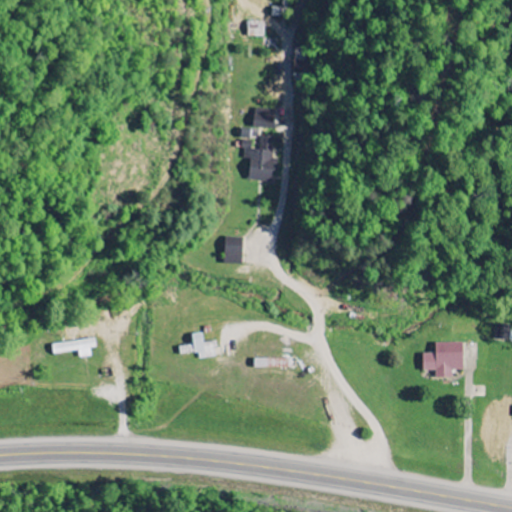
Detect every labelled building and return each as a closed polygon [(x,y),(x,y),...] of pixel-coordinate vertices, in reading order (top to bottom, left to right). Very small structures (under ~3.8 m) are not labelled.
[(265,38),(265,22),(248,22),(248,38),(265,38)] [(275,111),(255,110),(254,129),(274,130),(275,111)] [(249,182),(272,183),(273,168),(274,168),(275,138),(262,137),(261,151),(252,150),(252,146),(246,146),(245,160),(251,161),(249,182)] [(243,239),(226,238),(225,265),(242,266),(243,239)] [(217,358),(215,342),(204,344),(202,334),(192,336),(193,346),(179,348),(180,356),(199,354),(199,360),(217,358)] [(80,359),(92,358),(91,350),(97,350),(96,340),(53,345),(54,356),(79,353),(80,359)] [(436,373),(436,380),(453,380),(453,372),(463,372),(463,344),(435,344),(436,355),(423,355),(423,373),(436,373)]
